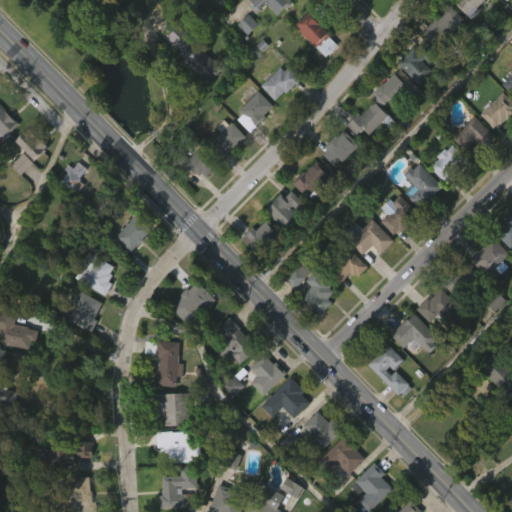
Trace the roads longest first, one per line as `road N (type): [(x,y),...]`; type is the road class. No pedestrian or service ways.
road 1 (tertiary): [(0,27),(475,511)]
road 2 (residential): [(131,511),(131,322),(149,285),(414,0)]
road 3 (residential): [(325,358),(511,169)]
